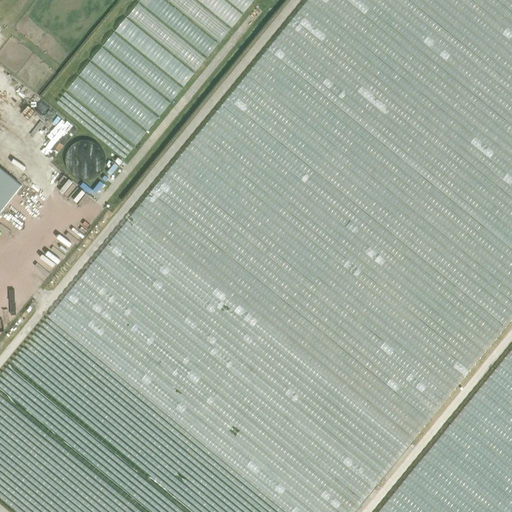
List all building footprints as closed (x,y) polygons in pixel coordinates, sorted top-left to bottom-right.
[(138,146),(250,0),(138,0),(69,91),(94,110),(90,115),(94,118),(90,123),(105,134),(109,130),(112,126),(138,146)] [(18,91),(11,101),(22,108),(29,98),(18,91)] [(41,99),(33,108),(51,124),(60,115),(41,99)] [(0,116),(9,125),(19,115),(9,106),(0,115),(0,116)] [(23,119),(15,129),(34,144),(42,134),(23,119)] [(66,120),(44,151),(55,159),(76,128),(66,120)] [(0,132),(0,148),(25,169),(33,160),(0,132)] [(0,202),(15,184),(0,171),(0,202)] [(69,199),(79,188),(74,183),(64,195),(69,199)] [(40,219),(12,256),(18,260),(14,264),(42,286),(92,221),(75,208),(56,232),(40,219)] [(107,212),(86,237),(90,241),(112,216),(107,212)]
